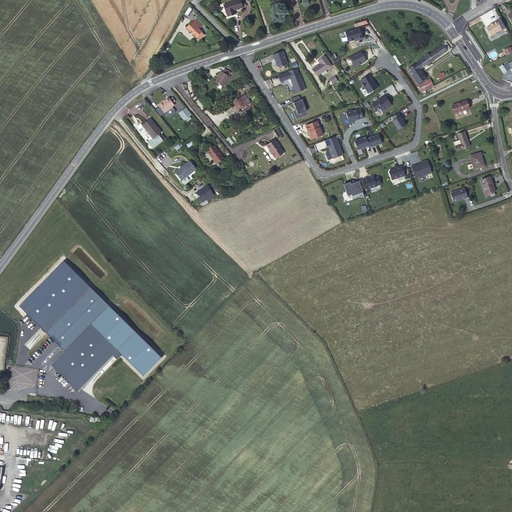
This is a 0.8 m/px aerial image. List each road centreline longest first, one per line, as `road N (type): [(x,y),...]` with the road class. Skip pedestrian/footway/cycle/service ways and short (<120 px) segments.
road 1 (residential): [(243,50),(323,172),(416,139),(418,107),(383,55)]
road 2 (tertiary): [(243,50),(148,82),(124,99),(0,265)]
road 3 (tertiary): [(449,28),(427,10),(398,3),(243,50)]
